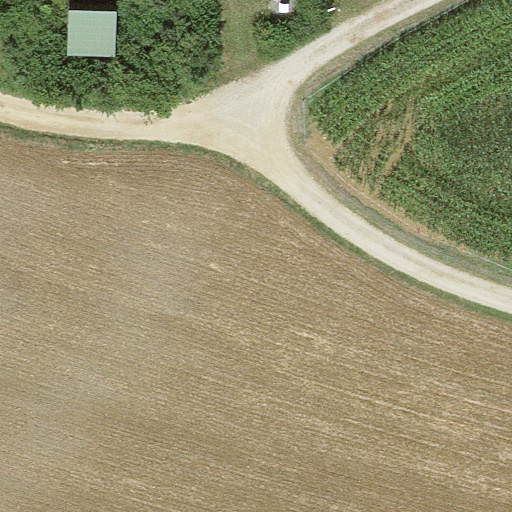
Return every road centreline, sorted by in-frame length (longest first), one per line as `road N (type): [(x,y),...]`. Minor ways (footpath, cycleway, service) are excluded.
road 1 (track): [(511,291),(435,273),(330,215),(232,123)]
road 2 (track): [(0,106),(49,122),(127,129),(232,123)]
road 3 (track): [(426,0),(330,48),(232,123)]
